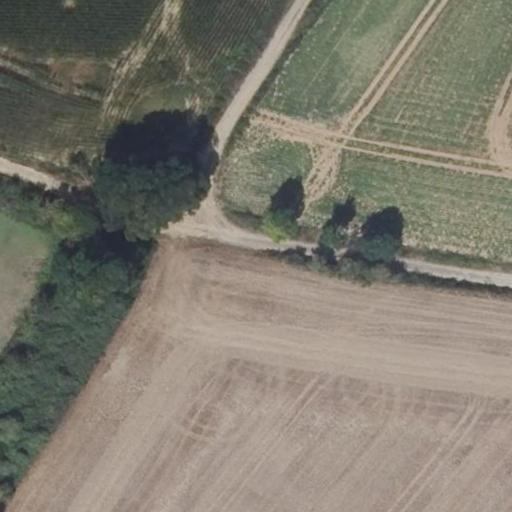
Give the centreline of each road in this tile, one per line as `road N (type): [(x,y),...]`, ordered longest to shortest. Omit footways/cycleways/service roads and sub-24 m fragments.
road 1 (track): [(181,241),(511,283)]
road 2 (track): [(181,241),(207,154),(303,0)]
road 3 (track): [(0,178),(181,241)]
